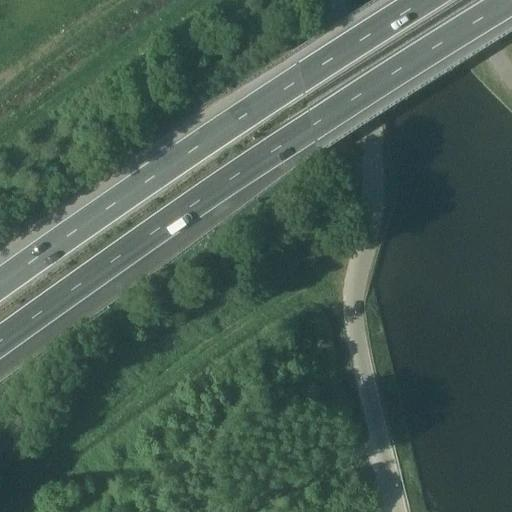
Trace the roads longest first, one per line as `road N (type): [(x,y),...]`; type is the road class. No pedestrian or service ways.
road 1 (motorway): [(0,342),(310,128),(511,1)]
road 2 (unclassified): [(396,511),(354,344),(353,289),(372,218),(373,163),(332,0)]
road 3 (motorway): [(426,0),(0,284)]
road 4 (track): [(113,0),(0,80)]
